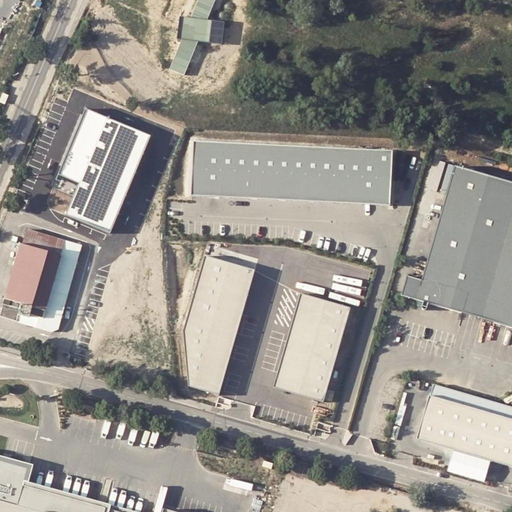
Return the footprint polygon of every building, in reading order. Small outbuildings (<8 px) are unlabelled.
[(215,0),(198,0),(191,17),(184,17),(180,40),(169,70),(184,76),(198,43),(223,45),(227,22),(208,20),(215,0)] [(79,175),(66,204),(108,222),(107,221),(146,126),(82,101),(56,166),(79,175)] [(390,205),(392,150),(193,142),(191,196),(390,205)] [(511,320),(511,182),(465,169),(455,204),(436,265),(431,284),(415,279),(410,297),(422,301),(420,306),(420,308),(421,309),(422,310),(424,311),(426,310),(427,309),(429,302),(460,311),(471,314),(472,309),(511,320)] [(61,240),(22,229),(1,304),(0,307),(0,318),(14,322),(16,315),(27,318),(26,315),(41,320),(46,304),(43,303),(61,240)] [(189,386),(219,394),(254,271),(205,257),(183,332),(189,386)] [(350,308),(301,294),(296,309),(274,387),(323,401),(350,308)] [(511,413),(434,391),(420,439),(511,466),(511,413)] [(0,511),(175,511),(164,509),(163,511),(121,511),(24,485),(28,468),(1,461),(0,460),(0,511)]
